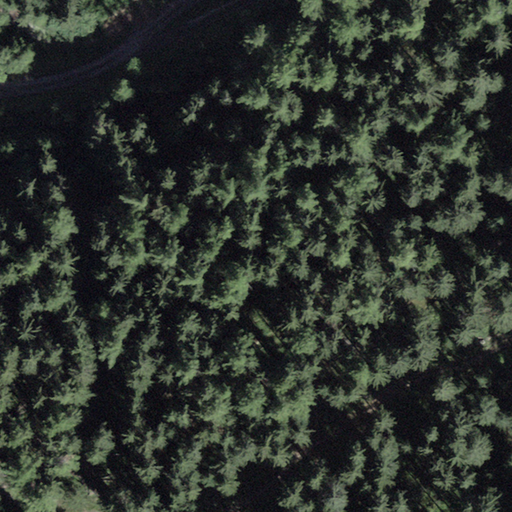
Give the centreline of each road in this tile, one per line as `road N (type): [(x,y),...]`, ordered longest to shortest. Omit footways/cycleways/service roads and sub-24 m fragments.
road 1 (track): [(187,0),(104,68),(0,92)]
road 2 (track): [(135,40),(0,25)]
